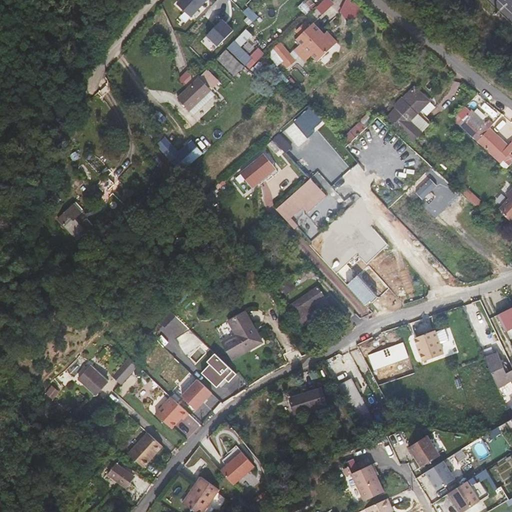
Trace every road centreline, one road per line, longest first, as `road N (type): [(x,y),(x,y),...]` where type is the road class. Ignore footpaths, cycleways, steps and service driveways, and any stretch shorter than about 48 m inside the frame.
road 1 (residential): [(138,511),(186,447),(263,381),(375,326),(511,282)]
road 2 (unknown): [(448,305),(308,125)]
road 3 (residential): [(371,0),(511,106)]
road 4 (track): [(117,46),(83,93),(46,118),(0,119)]
